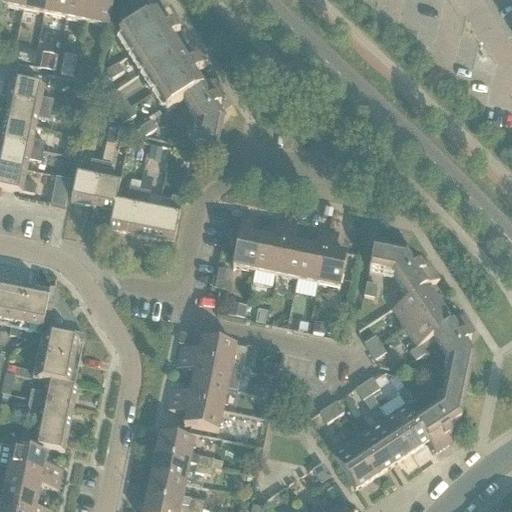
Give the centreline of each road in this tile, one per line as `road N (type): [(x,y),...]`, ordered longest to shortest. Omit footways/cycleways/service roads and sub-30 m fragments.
road 1 (secondary): [(511,243),(260,0)]
road 2 (residential): [(307,405),(358,370),(349,355),(188,321),(177,307)]
road 3 (residential): [(177,307),(196,212),(251,160),(330,178)]
road 4 (residential): [(104,511),(134,374),(90,293)]
